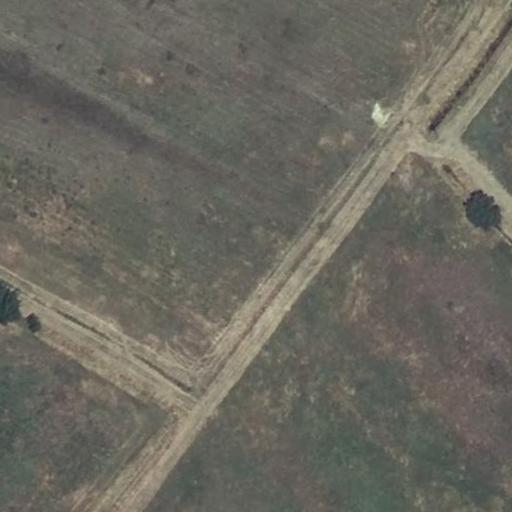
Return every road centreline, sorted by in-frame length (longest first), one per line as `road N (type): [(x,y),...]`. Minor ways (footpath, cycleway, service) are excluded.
road 1 (track): [(502,0),(209,396)]
road 2 (track): [(0,272),(152,355),(209,396)]
road 3 (track): [(209,396),(123,511)]
